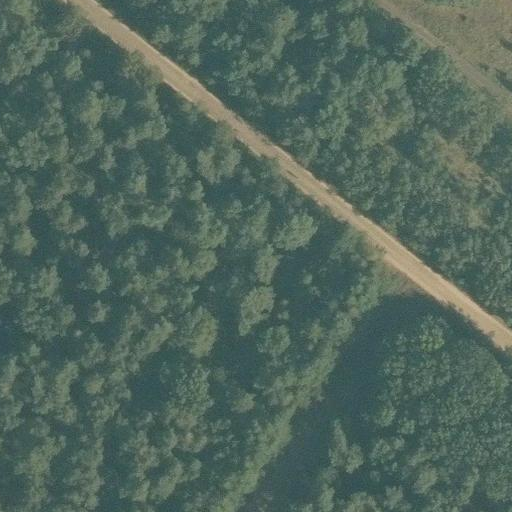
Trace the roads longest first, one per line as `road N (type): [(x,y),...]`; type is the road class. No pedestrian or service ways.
road 1 (unclassified): [(511,344),(80,0)]
road 2 (track): [(420,272),(261,511)]
road 3 (track): [(511,393),(399,304)]
